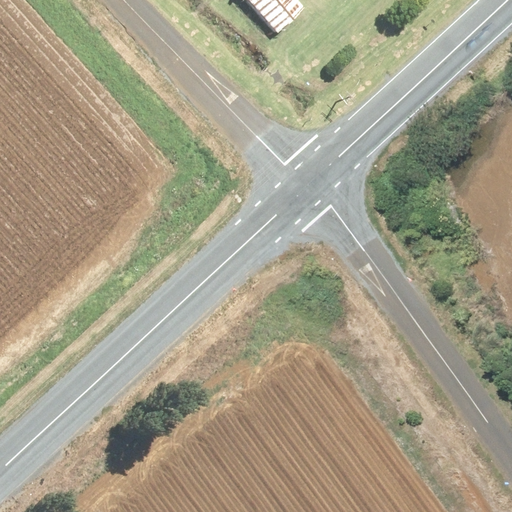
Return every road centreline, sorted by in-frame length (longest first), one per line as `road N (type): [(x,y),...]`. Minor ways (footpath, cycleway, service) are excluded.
road 1 (tertiary): [(0,477),(309,188)]
road 2 (unclassified): [(309,188),(511,461)]
road 3 (tertiary): [(309,188),(511,0)]
road 4 (unclassified): [(128,0),(309,188)]
